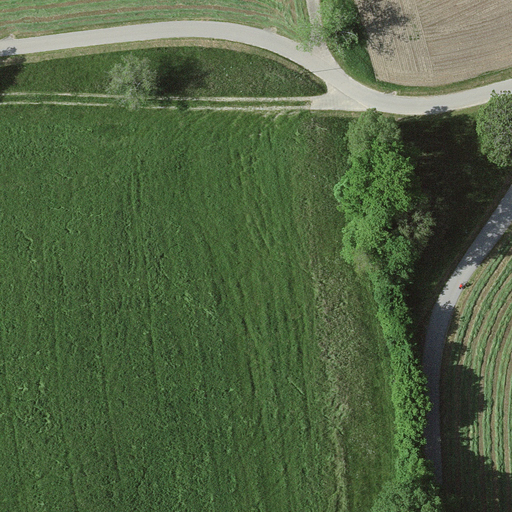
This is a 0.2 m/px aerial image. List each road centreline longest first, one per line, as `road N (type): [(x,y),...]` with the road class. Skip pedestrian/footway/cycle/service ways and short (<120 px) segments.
road 1 (unclassified): [(0,51),(208,31),(279,45),(386,104),(443,103),(511,86)]
road 2 (track): [(386,104),(0,99)]
road 3 (tertiary): [(434,511),(437,329),(511,200)]
